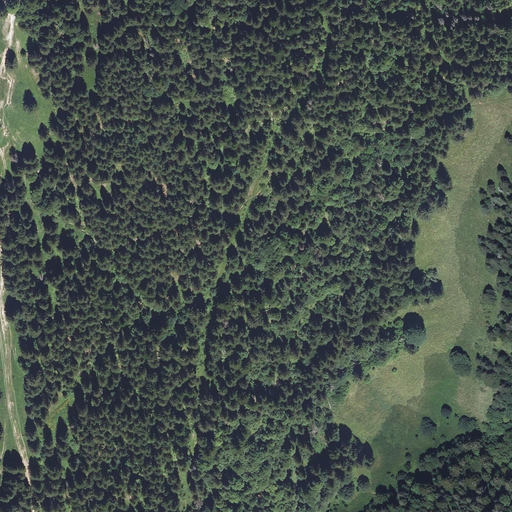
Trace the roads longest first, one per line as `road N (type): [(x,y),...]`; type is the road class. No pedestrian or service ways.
road 1 (track): [(312,4),(321,18),(318,61),(263,144),(203,309),(198,435),(187,484),(192,511)]
road 2 (track): [(12,21),(19,61),(39,101),(29,196),(39,218),(44,295),(9,353)]
road 3 (track): [(0,249),(12,403),(29,471)]
